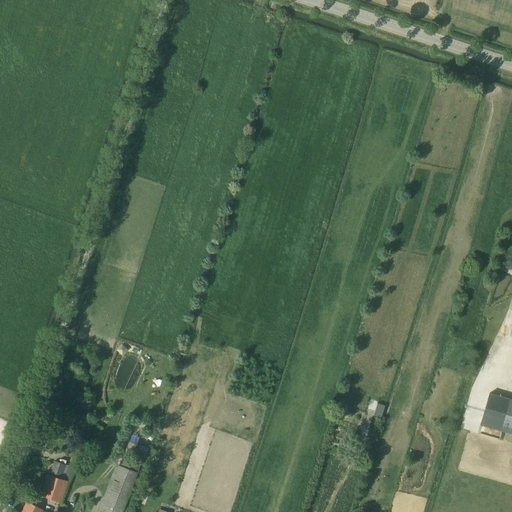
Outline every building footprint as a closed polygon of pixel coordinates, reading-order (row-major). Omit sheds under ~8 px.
[(339,401),(363,408),(367,394),(343,387),(339,401)] [(480,425),(511,433),(511,399),(489,393),(480,425)] [(123,511),(142,463),(123,456),(120,466),(116,465),(98,511),(101,511),(123,511)] [(73,467),(54,461),(50,472),(69,479),(73,467)] [(69,481),(47,474),(40,496),(62,503),(69,481)] [(34,505),(27,502),(20,511),(40,511),(42,510),(37,507),(37,506),(35,504),(34,505)]
